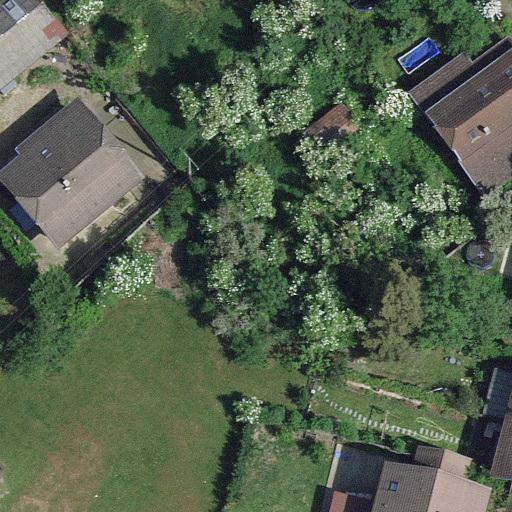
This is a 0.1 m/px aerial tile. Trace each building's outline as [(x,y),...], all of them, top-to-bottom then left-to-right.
[(34,0),(0,0),(0,73),(57,27),(34,0)] [(438,128),(511,75),(511,52),(475,79),(466,69),(418,102),(438,128)] [(511,75),(438,128),(484,192),(511,172),(511,75)] [(57,137),(9,175),(59,235),(137,172),(84,104),(51,130),(57,137)] [(0,229),(0,248),(9,242),(0,229)] [(381,497),(377,511),(476,511),(482,492),(454,484),(462,455),(423,444),(415,473),(389,466),(381,497)] [(360,495),(353,505),(351,511),(377,511),(381,497),(371,494),(360,495)]
